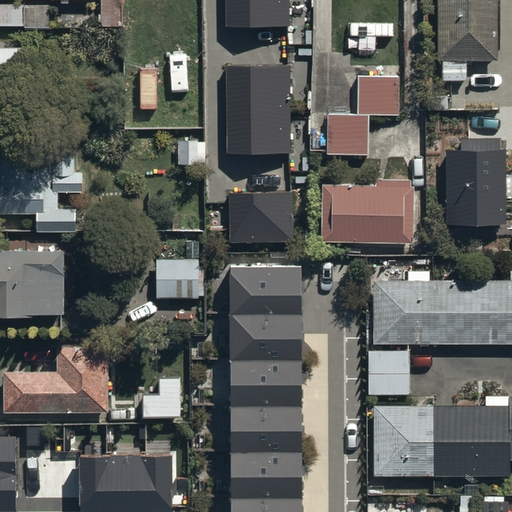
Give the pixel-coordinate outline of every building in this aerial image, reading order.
[(0,0),(0,19),(24,20),(24,25),(49,25),(49,0),(0,0)] [(286,23),(285,0),(223,0),(224,25),(286,23)] [(330,0),(330,46),(347,47),(346,62),(393,62),(394,0),(330,0)] [(496,54),(495,0),(435,0),(435,54),(441,54),(441,75),(464,75),(464,54),(496,54)] [(27,39),(0,39),(0,104),(28,104),(27,39)] [(287,147),(285,60),(223,61),(225,148),(287,147)] [(399,75),(358,75),(358,114),(327,113),(327,154),(368,155),(369,114),(398,115),(399,75)] [(72,138),(0,139),(0,207),(35,207),(36,225),(61,224),(61,202),(58,203),(58,186),(81,186),(81,166),(73,166),(72,138)] [(461,150),(446,150),(446,224),(506,224),(505,149),(500,149),(500,139),(461,139),(461,150)] [(374,179),(321,179),(320,236),(411,237),(411,180),(408,180),(409,173),(374,173),(374,179)] [(290,236),(289,189),(228,191),(229,238),(290,236)] [(64,243),(0,241),(0,308),(38,309),(38,306),(63,306),(64,243)] [(155,252),(156,292),(205,291),(205,252),(155,252)] [(298,511),(297,262),(226,262),(227,511),(298,511)] [(511,273),(428,273),(428,265),(406,265),(406,275),(371,275),(371,337),(511,337),(511,273)] [(4,365),(4,405),(107,406),(107,340),(56,340),(56,365),(4,365)] [(408,344),(367,344),(367,389),(408,389),(408,344)] [(180,410),(180,372),(151,372),(151,410),(180,410)] [(483,399),(373,399),(373,469),(508,469),(508,453),(511,452),(511,389),(483,389),(483,399)] [(0,438),(0,511),(16,511),(16,438),(0,438)] [(171,511),(171,456),(80,456),(80,511),(171,511)]
